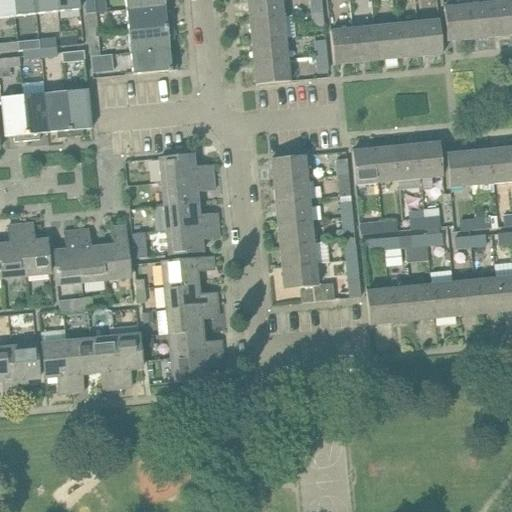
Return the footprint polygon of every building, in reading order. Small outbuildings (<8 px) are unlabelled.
[(0,0),(0,18),(13,17),(11,0),(0,0)] [(11,0),(13,17),(35,15),(33,0),(11,0)] [(33,0),(35,15),(56,13),(54,0),(33,0)] [(54,0),(56,13),(79,10),(77,0),(54,0)] [(94,8),(92,0),(83,0),(85,9),(94,8)] [(124,0),(125,9),(164,5),(163,0),(124,0)] [(246,0),(248,21),(282,17),(280,0),(246,0)] [(311,0),(313,14),(324,13),(322,0),(311,0)] [(508,2),(487,4),(490,38),(511,35),(508,2)] [(487,4),(465,6),(469,40),(490,38),(487,4)] [(164,5),(125,9),(127,31),(173,26),(171,14),(165,15),(164,5)] [(469,40),(465,6),(443,8),(446,42),(469,40)] [(96,30),(94,12),(85,13),(87,30),(96,30)] [(324,13),(313,14),(314,29),(325,28),(324,13)] [(282,17),(248,21),(251,42),(284,39),(282,17)] [(416,23),(420,57),(442,55),(438,21),(416,23)] [(416,23),(395,25),(398,59),(420,57),(416,23)] [(398,59),(395,25),(374,27),(377,61),(398,59)] [(174,40),(173,26),(127,31),(130,53),(169,49),(168,41),(174,40)] [(377,61),(374,27),(352,30),(355,63),(377,61)] [(355,63),(352,30),(329,32),(333,66),(355,63)] [(98,51),(96,34),(87,35),(89,52),(98,51)] [(76,45),(75,36),(59,38),(59,47),(76,45)] [(38,49),(54,47),(53,38),(37,40),(38,49)] [(284,39),(251,42),(253,64),(286,61),(284,39)] [(38,49),(37,40),(20,42),(21,51),(38,49)] [(326,56),(324,41),(314,42),(315,57),(326,56)] [(16,42),(0,43),(0,53),(17,51),(16,42)] [(55,56),(54,47),(38,49),(39,58),(55,56)] [(39,58),(38,49),(21,51),(22,60),(39,58)] [(170,58),(169,49),(130,53),(132,75),(168,72),(168,73),(171,73),(171,71),(177,71),(176,57),(170,58)] [(83,60),(82,51),(66,52),(67,62),(83,60)] [(100,73),(98,56),(89,57),(91,74),(100,73)] [(326,56),(315,57),(317,72),(327,71),(326,56)] [(18,57),(12,57),(0,58),(0,68),(19,66),(18,57)] [(286,61),(253,64),(255,85),(289,82),(286,61)] [(87,90),(64,92),(69,138),(82,136),(82,130),(91,129),(87,90)] [(64,92),(43,94),(47,133),(56,133),(57,139),(69,138),(64,92)] [(43,94),(21,97),(25,142),(39,140),(39,134),(47,133),(43,94)] [(25,142),(21,97),(0,98),(0,100),(4,138),(13,137),(13,143),(25,142)] [(417,145),(420,179),(442,177),(438,143),(417,145)] [(420,179),(417,145),(395,148),(398,181),(420,179)] [(395,148),(374,150),(377,183),(398,181),(395,148)] [(511,182),(511,157),(511,148),(490,150),(493,184),(511,182)] [(377,183),(374,150),(351,152),(355,186),(377,183)] [(490,150),(468,153),(471,186),(493,184),(490,150)] [(471,186),(468,153),(446,155),(449,188),(471,186)] [(162,183),(212,179),(211,166),(200,167),(200,169),(193,169),(192,156),(160,159),(162,183)] [(272,182),(306,179),(304,157),(270,160),(272,182)] [(336,176),(348,175),(346,160),(335,161),(336,176)] [(350,197),(348,175),(336,176),(339,198),(350,197)] [(213,191),(212,179),(162,183),(164,207),(197,204),(195,191),(202,191),(202,192),(213,191)] [(308,201),(306,179),(272,182),(275,204),(308,201)] [(308,201),(275,204),(277,226),(310,222),(308,201)] [(342,219),(353,218),(351,202),(340,203),(342,219)] [(197,204),(164,207),(166,231),(217,226),(216,214),(204,215),(204,216),(198,217),(197,204)] [(511,227),(511,216),(503,218),(504,228),(511,227)] [(424,219),(425,229),(440,227),(440,217),(424,219)] [(353,218),(342,219),(343,233),(354,232),(353,218)] [(425,229),(424,219),(410,220),(410,230),(425,229)] [(475,221),(476,231),(492,229),(491,219),(475,221)] [(381,223),(382,233),(397,231),(396,221),(381,223)] [(476,231),(475,221),(461,222),(462,232),(476,231)] [(312,243),(310,222),(277,226),(279,247),(312,243)] [(18,226),(24,277),(42,275),(39,242),(25,243),(25,237),(26,236),(25,225),(18,226)] [(0,279),(24,277),(18,226),(7,227),(8,238),(10,238),(10,245),(0,245),(0,279)] [(218,239),(217,226),(166,231),(168,255),(201,252),(200,239),(206,238),(207,240),(218,239)] [(114,246),(100,248),(104,281),(129,279),(124,227),(111,229),(112,240),(114,240),(114,246)] [(88,231),(75,232),(80,283),(104,281),(100,248),(88,249),(88,242),(89,242),(88,231)] [(80,283),(75,232),(63,233),(64,245),(66,244),(66,251),(53,252),(56,285),(80,283)] [(139,234),(127,235),(130,263),(142,262),(139,234)] [(511,244),(511,237),(511,234),(499,235),(500,245),(511,244)] [(442,235),(425,236),(426,246),(443,245),(442,235)] [(426,246),(425,236),(412,237),(413,247),(426,246)] [(486,237),(469,239),(470,249),(487,247),(486,237)] [(399,238),(382,239),(383,250),(399,248),(399,238)] [(383,250),(382,239),(369,241),(370,251),(383,250)] [(470,249),(469,239),(456,240),(456,250),(470,249)] [(315,266),(312,243),(279,247),(281,269),(315,266)] [(346,262),(357,261),(356,246),(345,247),(346,262)] [(399,248),(383,250),(385,267),(401,265),(399,248)] [(163,287),(196,283),(195,271),(202,271),(202,272),(213,271),(211,258),(161,263),(163,287)] [(357,261),(346,262),(347,276),(358,275),(357,261)] [(315,266),(281,269),(283,290),(299,289),(301,304),(333,301),(332,285),(317,286),(315,266)] [(511,311),(511,277),(495,279),(498,313),(511,311)] [(498,313),(495,279),(474,281),(477,315),(498,313)] [(143,280),(135,281),(136,290),(144,289),(143,280)] [(474,281),(451,284),(454,317),(477,315),(474,281)] [(196,283),(163,287),(166,311),(216,306),(215,294),(204,295),(204,296),(198,297),(196,283)] [(454,317),(451,284),(430,286),(433,319),(454,317)] [(433,319),(430,286),(408,288),(412,322),(433,319)] [(360,288),(349,289),(350,299),(360,298),(361,298),(360,288)] [(408,288),(388,290),(391,324),(412,322),(408,288)] [(136,290),(137,303),(145,302),(144,289),(136,290)] [(391,324),(388,290),(365,292),(369,326),(391,324)] [(58,302),(59,311),(72,309),(71,300),(58,302)] [(216,306),(166,311),(168,335),(201,332),(200,319),(206,318),(207,320),(218,319),(216,306)] [(152,313),(142,314),(142,324),(153,323),(152,313)] [(202,345),(201,332),(168,335),(170,359),(221,354),(220,341),(208,342),(209,344),(202,345)] [(138,335),(112,338),(117,389),(131,387),(130,376),(128,376),(128,370),(141,369),(138,335)] [(112,338),(89,340),(92,373),(106,372),(106,379),(105,379),(106,390),(117,389),(112,338)] [(153,348),(153,338),(144,339),(145,348),(153,348)] [(89,340),(65,343),(70,393),(83,392),(82,381),(81,381),(80,375),(92,373),(89,340)] [(70,393),(65,343),(41,345),(44,378),(58,377),(58,383),(57,383),(58,395),(70,393)] [(35,346),(10,348),(14,399),(28,398),(27,386),(25,387),(25,380),(38,379),(35,346)] [(10,348),(0,349),(0,382),(3,382),(3,389),(2,389),(3,400),(14,399),(10,348)] [(222,366),(221,354),(170,359),(173,383),(206,380),(204,367),(211,366),(211,368),(222,366)]
